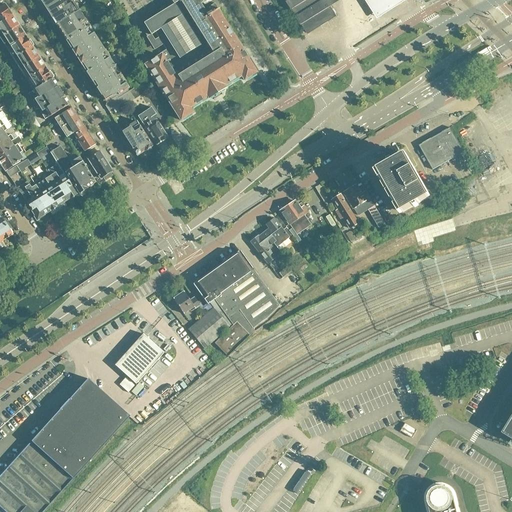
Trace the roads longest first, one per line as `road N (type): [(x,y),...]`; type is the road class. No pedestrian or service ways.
road 1 (residential): [(0,387),(245,220),(440,103),(445,79)]
road 2 (secondary): [(0,359),(192,227)]
road 3 (residential): [(141,191),(18,0)]
road 4 (secondary): [(497,0),(400,54),(325,114)]
road 5 (secondary): [(192,227),(340,134)]
road 6 (secondary): [(325,114),(192,227)]
road 7 (secondary): [(381,109),(511,19)]
road 8 (unclassified): [(325,114),(259,0)]
road 9 (unknown): [(0,448),(89,366)]
